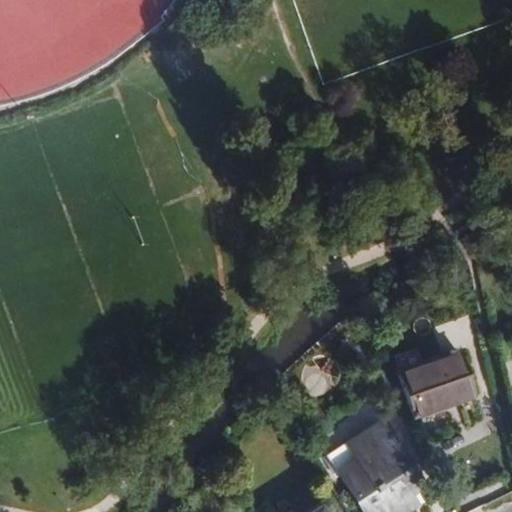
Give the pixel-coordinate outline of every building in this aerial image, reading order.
[(461,354),(399,376),(414,418),(476,397),(461,354)] [(292,425),(300,437),(327,421),(319,408),(292,425)] [(363,511),(402,511),(408,508),(397,492),(405,487),(408,492),(417,486),(410,474),(414,471),(383,423),(347,447),(357,462),(339,474),(363,511)] [(329,459),(339,474),(357,462),(347,447),(329,459)] [(397,492),(408,508),(416,503),(408,492),(405,487),(397,492)]
